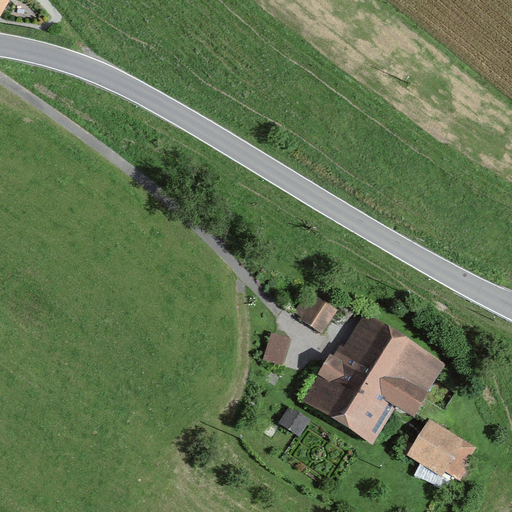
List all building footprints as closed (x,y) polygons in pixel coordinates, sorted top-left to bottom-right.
[(303,294),(291,315),(316,329),(328,308),(303,294)] [(357,316),(304,403),(366,441),(388,405),(405,415),(436,365),(357,316)] [(267,355),(283,360),(290,337),(275,332),(267,355)] [(283,407),(272,424),(294,438),(305,421),(283,407)] [(424,423),(404,455),(439,477),(459,444),(424,423)]
